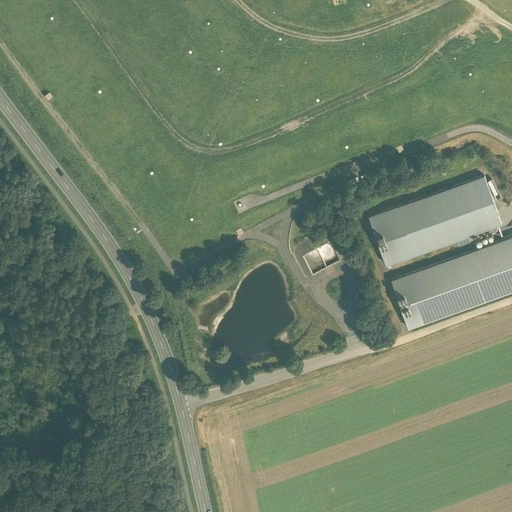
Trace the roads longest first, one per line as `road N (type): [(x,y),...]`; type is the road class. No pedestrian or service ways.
road 1 (track): [(511,142),(466,127),(177,274),(0,43)]
road 2 (track): [(78,0),(168,123),(213,147),(236,146),(410,65),(464,19),(490,9)]
road 3 (secondary): [(205,511),(181,405),(149,315),(64,170),(0,88)]
road 4 (track): [(240,0),(270,22),(323,35),(431,0)]
